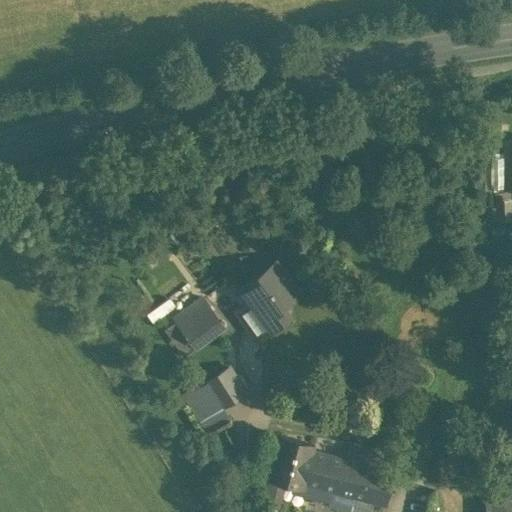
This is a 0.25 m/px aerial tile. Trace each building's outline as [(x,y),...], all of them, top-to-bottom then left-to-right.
[(510,201),(498,201),(499,219),(511,219),(510,201)] [(504,228),(494,230),(495,237),(505,236),(504,228)] [(298,292),(277,263),(241,288),(251,302),(237,312),(256,337),(288,314),(281,304),(298,292)] [(202,297),(175,316),(177,320),(197,347),(224,327),(202,297)] [(167,328),(177,320),(175,316),(169,309),(159,317),(167,328)] [(184,356),(197,347),(177,320),(167,328),(165,330),(184,356)] [(225,404),(247,389),(227,360),(205,375),(207,377),(225,404)] [(202,420),(225,404),(207,377),(184,393),(202,420)] [(292,490),(301,492),(314,448),(315,445),(281,436),(268,478),(284,482),(293,485),(292,490)] [(344,457),(393,471),(398,455),(349,441),(344,457)] [(314,448),(301,492),(328,500),(330,491),(353,497),(373,503),(383,506),(393,471),(344,457),(314,448)] [(284,482),(268,478),(262,500),(277,504),(284,482)] [(511,511),(511,494),(486,497),(487,511),(511,511)] [(369,511),(373,503),(353,497),(349,511),(351,511),(369,511)]
